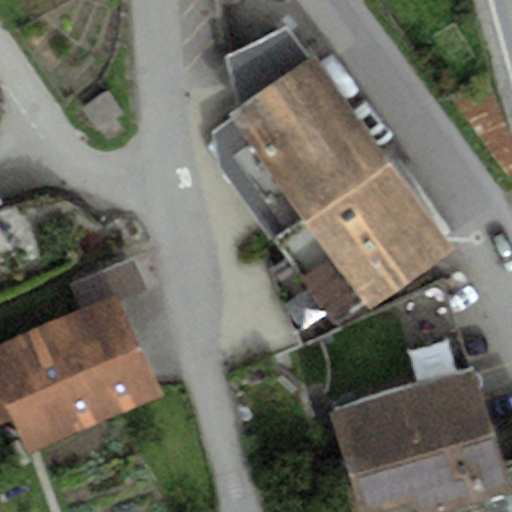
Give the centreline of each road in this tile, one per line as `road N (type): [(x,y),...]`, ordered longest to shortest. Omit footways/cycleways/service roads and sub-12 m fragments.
road 1 (residential): [(248,511),(178,257),(164,171)]
road 2 (residential): [(324,0),(511,247)]
road 3 (residential): [(0,49),(71,158),(120,184),(164,171)]
road 4 (residential): [(164,171),(155,0)]
